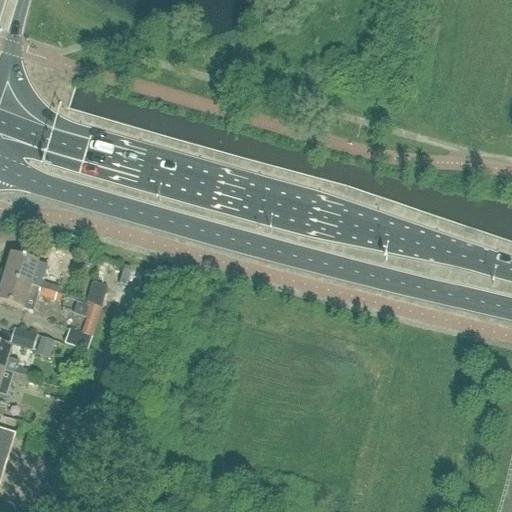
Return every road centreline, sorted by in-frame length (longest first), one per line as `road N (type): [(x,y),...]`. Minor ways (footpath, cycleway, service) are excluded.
road 1 (secondary): [(511,273),(0,121)]
road 2 (secondary): [(0,169),(234,243),(511,309)]
